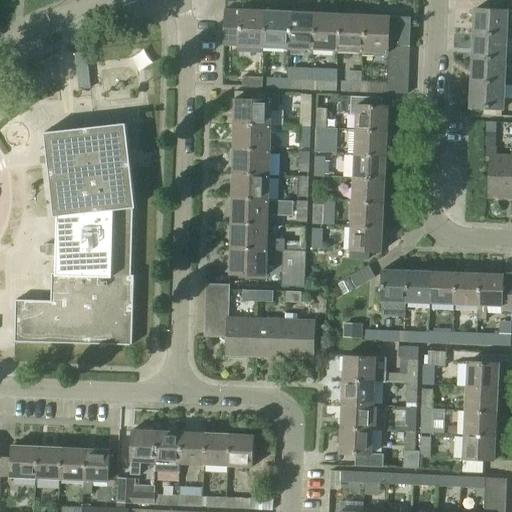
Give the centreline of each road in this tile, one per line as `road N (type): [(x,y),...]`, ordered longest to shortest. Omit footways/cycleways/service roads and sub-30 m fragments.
road 1 (residential): [(175,395),(185,34),(176,0)]
road 2 (residential): [(511,240),(455,238),(429,214),(438,0)]
road 3 (residential): [(290,511),(293,435),(286,411),(269,400),(175,395)]
road 4 (residential): [(175,395),(0,387)]
road 5 (residential): [(0,49),(115,0)]
